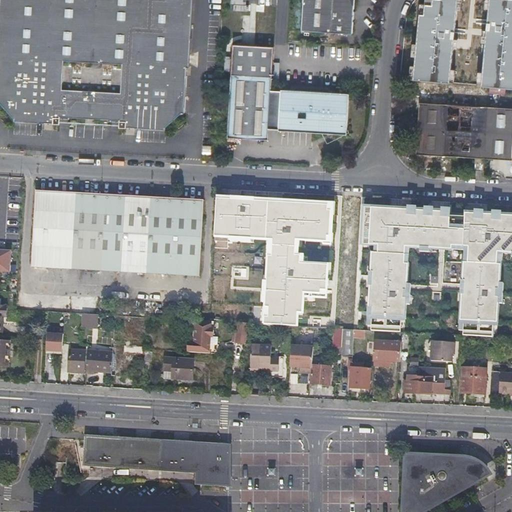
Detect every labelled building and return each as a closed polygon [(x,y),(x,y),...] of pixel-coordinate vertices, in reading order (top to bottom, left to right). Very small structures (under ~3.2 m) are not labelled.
[(0,0),(0,103),(12,118),(12,120),(58,122),(59,116),(119,119),(118,126),(163,129),(164,126),(180,111),(183,111),(185,67),(188,67),(191,0),(0,0)] [(232,0),(232,11),(246,11),(246,0),(232,0)] [(303,0),(302,30),(353,33),(355,0),(303,0)] [(511,0),(449,0),(442,69),(511,75),(511,0)] [(230,73),(226,137),(267,140),(268,128),(277,129),(277,131),(338,135),(346,131),(347,113),(348,94),(330,93),(280,89),(280,91),(270,90),(271,76),(230,73)] [(474,86),(473,102),(489,102),(489,94),(505,95),(506,87),(474,86)] [(415,154),(474,157),(483,158),(510,160),(511,136),(511,107),(418,102),(415,154)] [(474,158),(473,170),(484,171),(485,159),(483,158),(474,157),(474,158)] [(143,273),(148,197),(37,190),(34,228),(31,266),(143,273)] [(203,201),(148,197),(143,273),(198,276),(203,201)] [(232,237),(230,273),(325,278),(328,222),(293,220),(256,218),(254,215),(238,222),(228,222),(228,236),(232,237)] [(498,324),(499,312),(511,312),(511,244),(503,244),(504,229),(469,227),(464,322),(498,324)] [(404,244),(400,306),(437,308),(441,246),(404,244)] [(0,270),(12,271),(13,251),(0,250),(0,270)] [(325,278),(230,273),(228,297),(272,299),(324,302),(325,278)] [(96,314),(81,313),(80,326),(96,327),(96,314)] [(185,351),(208,353),(209,346),(209,337),(212,337),(212,328),(210,327),(210,321),(208,321),(193,320),(192,340),(186,339),(185,351)] [(364,330),(353,329),(352,337),(363,338),(364,330)] [(374,360),(400,361),(402,342),(375,340),(374,360)] [(432,341),(431,360),(452,362),(453,351),(455,351),(455,342),(432,341)] [(309,373),(311,345),(291,344),(289,368),(299,369),(299,373),(309,373)] [(250,346),(250,370),(269,371),(270,346),(250,346)] [(61,352),(60,370),(83,372),(84,350),(69,349),(69,352),(61,352)] [(111,372),(110,375),(141,377),(141,374),(142,354),(123,353),(122,356),(115,356),(115,349),(112,349),(112,353),(111,372)] [(87,351),(85,374),(91,374),(92,371),(111,372),(112,353),(87,351)] [(164,358),(164,370),(173,370),(173,378),(180,378),(180,377),(182,377),(182,379),(191,379),(192,360),(164,358)] [(362,368),(362,363),(351,361),(349,387),(368,388),(370,369),(362,368)] [(311,366),(310,383),(328,384),(329,367),(311,366)] [(433,393),(450,394),(450,390),(444,389),(445,368),(434,367),(433,393)] [(462,368),(461,392),(484,393),(485,369),(462,368)] [(511,372),(500,371),(499,392),(511,392),(511,372)] [(405,380),(405,392),(431,394),(431,383),(428,383),(428,377),(411,376),(410,380),(405,380)] [(86,437),(86,440),(122,442),(230,449),(228,485),(231,485),(232,485),(233,468),(234,451),(234,446),(231,446),(120,439),(86,437)] [(197,472),(196,481),(206,481),(206,484),(228,485),(230,449),(122,442),(86,440),(86,443),(85,459),(85,464),(139,467),(197,472)] [(403,450),(400,511),(403,511),(442,489),(449,498),(493,471),(487,466),(481,460),(473,454),(465,452),(403,450)]
